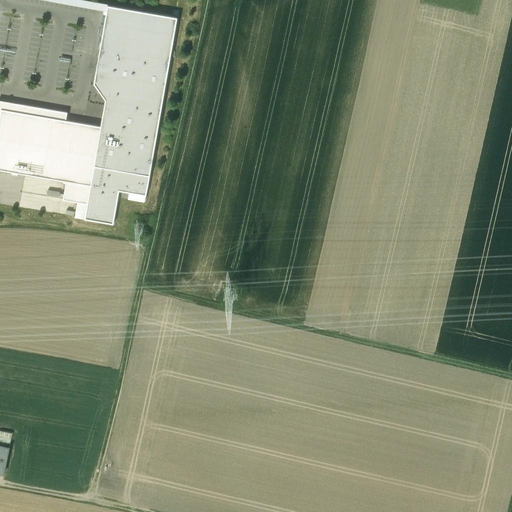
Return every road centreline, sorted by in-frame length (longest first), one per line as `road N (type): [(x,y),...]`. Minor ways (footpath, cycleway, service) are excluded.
road 1 (track): [(83,496),(204,0)]
road 2 (track): [(511,378),(131,289)]
road 3 (track): [(0,482),(147,511)]
